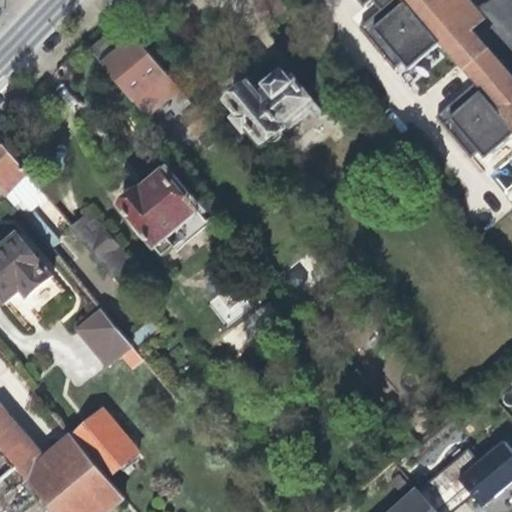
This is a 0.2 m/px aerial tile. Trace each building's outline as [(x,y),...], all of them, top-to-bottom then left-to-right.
[(403,0),(394,0),(383,9),(361,28),(396,70),(404,63),(410,69),(440,43),(413,11),(410,8),(403,0)] [(375,0),(383,9),(394,0),(362,0),(366,5),(371,0),(375,0)] [(403,0),(410,8),(413,11),(425,0),(403,0)] [(496,107),(511,93),(511,72),(475,29),(488,18),(471,0),(425,0),(413,11),(440,43),(465,72),(476,84),(496,107)] [(125,23),(110,35),(122,49),(137,37),(125,23)] [(135,104),(169,75),(137,37),(122,49),(110,35),(104,40),(91,51),(135,104)] [(249,88),(230,103),(261,139),(284,135),(290,130),(286,124),(293,119),(291,116),(314,98),(299,81),(294,84),(289,77),(285,77),(272,87),(274,90),(269,94),(264,98),(257,89),(249,88)] [(487,161),(511,138),(511,126),(496,107),(476,84),(438,117),(473,159),(481,153),(487,161)] [(511,93),(496,107),(511,126),(511,93)] [(323,110),(314,98),(291,116),(293,119),(297,124),(314,111),(317,115),(323,110)] [(184,148),(211,126),(196,108),(170,130),(184,148)] [(28,173),(0,142),(0,188),(5,194),(28,173)] [(200,213),(164,170),(142,189),(122,206),(157,249),(200,213)] [(26,199),(15,208),(46,244),(56,235),(26,199)] [(73,228),(115,279),(135,262),(92,211),(73,228)] [(0,299),(5,306),(21,293),(29,302),(55,280),(17,234),(6,242),(0,247),(0,299)] [(134,372),(146,363),(101,310),(77,331),(109,369),(123,358),(134,372)] [(0,431),(8,424),(42,463),(48,458),(2,404),(0,406),(0,431)] [(105,410),(74,436),(110,479),(141,453),(105,410)] [(63,423),(55,414),(43,424),(51,434),(63,423)] [(63,423),(51,434),(62,447),(74,436),(63,423)] [(28,476),(42,463),(8,424),(0,431),(0,443),(18,465),(28,476)] [(48,458),(42,463),(28,476),(58,511),(111,511),(127,499),(110,479),(74,436),(62,447),(48,458)] [(469,449),(420,491),(438,511),(442,511),(459,496),(466,503),(474,496),(484,507),(511,484),(511,448),(506,441),(481,462),(469,449)] [(0,480),(18,465),(0,443),(0,480)] [(422,489),(431,481),(425,473),(415,482),(422,489)] [(411,487),(402,477),(395,483),(404,494),(411,487)] [(419,489),(392,511),(438,511),(420,491),(419,489)] [(459,496),(442,511),(455,511),(458,510),(466,503),(459,496)]
